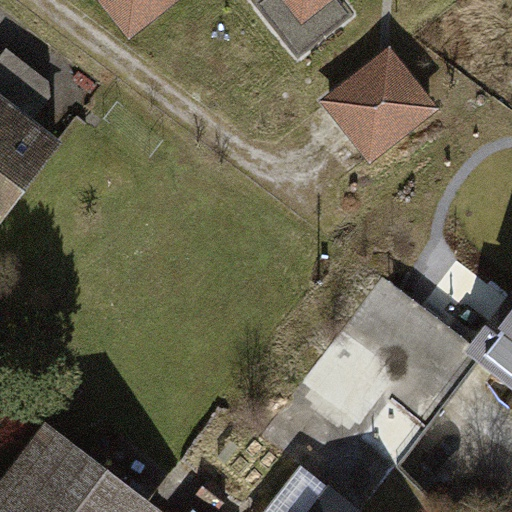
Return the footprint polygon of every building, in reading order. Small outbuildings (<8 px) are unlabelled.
[(83,0),(126,54),(194,0),(266,0),(295,36),(341,0),(83,0)] [(387,58),(317,110),(364,173),(434,121),(387,58)] [(0,220),(54,150),(0,108),(0,220)] [(511,403),(511,291),(459,367),(511,403)] [(151,511),(34,424),(0,468),(0,511),(151,511)] [(341,511),(313,491),(297,511),(341,511)]
